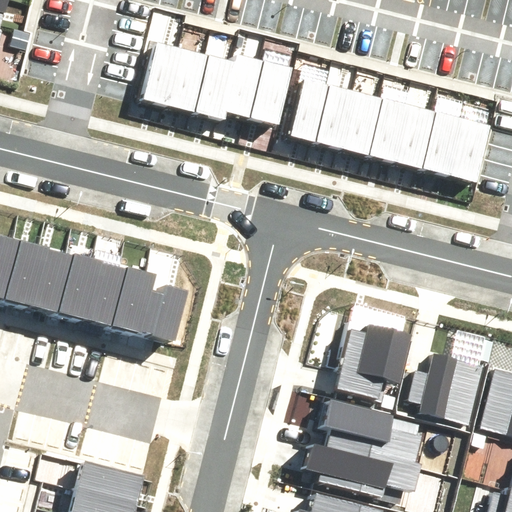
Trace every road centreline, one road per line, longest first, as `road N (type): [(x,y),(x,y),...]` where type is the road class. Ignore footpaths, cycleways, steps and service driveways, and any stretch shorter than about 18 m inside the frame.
road 1 (residential): [(0,397),(3,384),(225,437)]
road 2 (residential): [(511,277),(280,219)]
road 3 (residential): [(280,219),(54,163)]
road 4 (residential): [(280,219),(225,437)]
road 5 (residential): [(54,163),(95,0)]
road 6 (residential): [(355,0),(511,39)]
